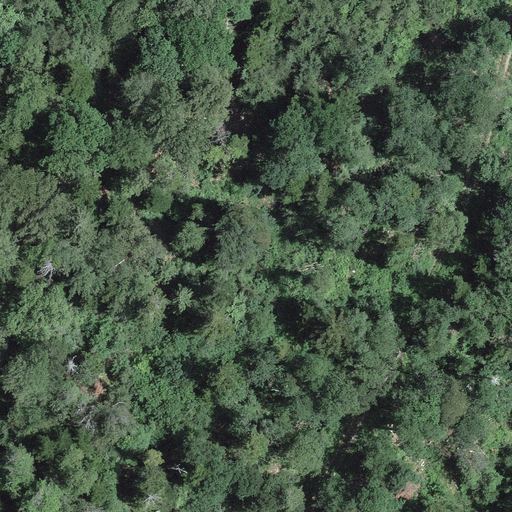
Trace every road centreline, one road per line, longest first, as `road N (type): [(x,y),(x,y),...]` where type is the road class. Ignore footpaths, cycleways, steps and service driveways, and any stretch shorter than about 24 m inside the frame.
road 1 (track): [(353,511),(479,102),(500,0)]
road 2 (track): [(237,0),(0,169)]
